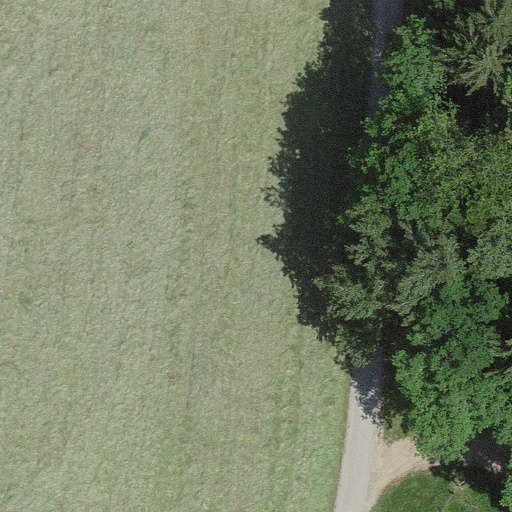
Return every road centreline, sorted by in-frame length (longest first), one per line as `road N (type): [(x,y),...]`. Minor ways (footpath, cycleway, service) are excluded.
road 1 (unclassified): [(393,0),(352,511)]
road 2 (track): [(379,211),(511,443)]
road 3 (track): [(511,460),(432,455),(356,488)]
road 4 (track): [(384,118),(511,129)]
